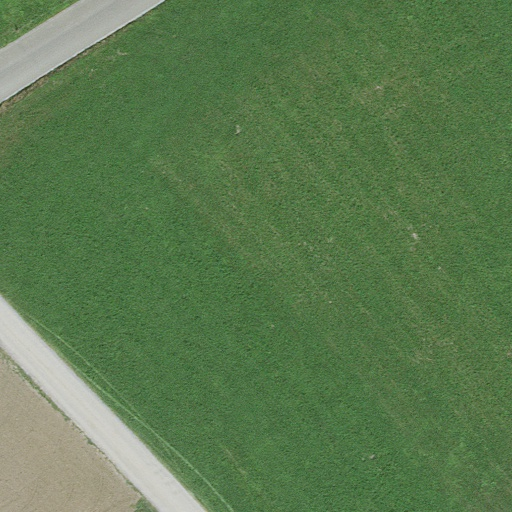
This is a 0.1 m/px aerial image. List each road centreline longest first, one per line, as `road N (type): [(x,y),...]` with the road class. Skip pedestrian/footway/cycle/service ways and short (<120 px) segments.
road 1 (track): [(0,325),(172,511)]
road 2 (unclassified): [(0,70),(114,0)]
